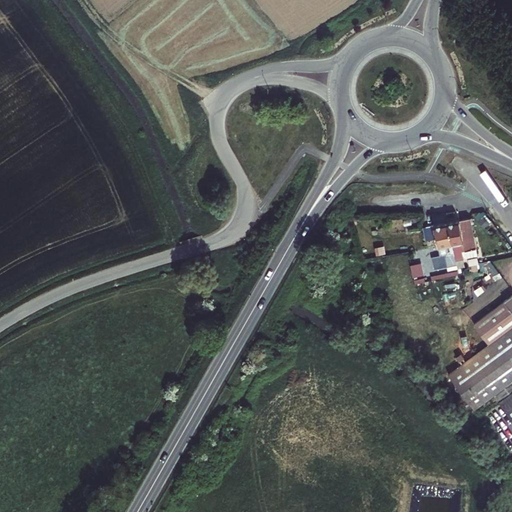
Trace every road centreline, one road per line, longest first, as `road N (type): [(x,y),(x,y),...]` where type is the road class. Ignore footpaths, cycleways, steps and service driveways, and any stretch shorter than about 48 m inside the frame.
road 1 (unclassified): [(236,83),(217,119),(220,145),(245,190),(236,229),(72,287),(0,325)]
road 2 (primary): [(137,511),(297,231)]
road 3 (primary): [(297,231),(360,160),(388,142)]
road 4 (primary): [(346,118),(334,161),(297,231)]
